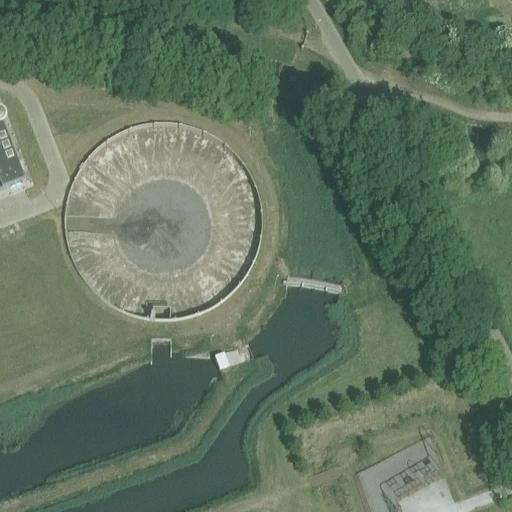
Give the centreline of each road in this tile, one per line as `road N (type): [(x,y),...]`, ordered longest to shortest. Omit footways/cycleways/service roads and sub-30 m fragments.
road 1 (unclassified): [(511,371),(310,0)]
road 2 (unknown): [(0,71),(26,79),(56,156),(51,185),(0,206)]
